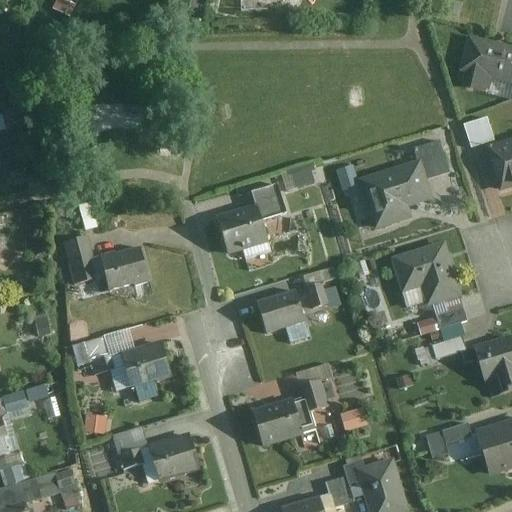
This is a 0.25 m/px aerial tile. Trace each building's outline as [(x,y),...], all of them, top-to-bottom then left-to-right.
[(72,18),(78,5),(65,0),(58,0),(54,10),(72,18)] [(511,43),(471,34),(457,88),(489,95),(493,80),(511,84),(511,43)] [(488,119),(463,126),(469,150),(486,146),(499,194),(511,190),(511,138),(495,143),(488,119)] [(441,141),(418,149),(429,181),(452,174),(441,141)] [(418,149),(356,167),(376,232),(416,219),(412,208),(435,201),(429,181),(418,149)] [(259,209),(218,219),(227,254),(271,243),(266,221),(287,215),(280,189),(255,195),(259,209)] [(446,240),(395,256),(389,258),(401,296),(424,289),(430,308),(464,297),(446,240)] [(142,247),(82,262),(88,285),(107,281),(110,292),(150,282),(142,247)] [(294,287),(255,300),(268,338),(286,332),(291,347),(311,341),(309,332),(333,324),(322,288),(297,296),(294,287)] [(463,317),(440,321),(445,341),(467,336),(463,317)] [(354,335),(333,335),(333,353),(354,353),(354,335)] [(87,344),(90,356),(108,350),(104,338),(87,344)] [(475,348),(465,350),(468,366),(479,363),(475,348)] [(511,351),(479,363),(482,373),(487,386),(500,381),(505,393),(511,390),(511,351)] [(166,354),(124,368),(136,409),(162,401),(158,386),(175,381),(166,354)] [(111,359),(79,368),(83,381),(115,372),(111,359)] [(329,366),(297,376),(304,398),(308,413),(340,403),(329,366)] [(26,405),(47,402),(45,386),(24,389),(26,405)] [(304,398),(255,410),(265,449),(303,439),(301,432),(312,429),(308,413),(304,398)] [(365,411),(341,416),(345,432),(369,427),(365,411)] [(109,417),(88,415),(86,433),(108,435),(109,417)] [(5,422),(0,423),(0,458),(13,455),(5,422)] [(447,456),(445,443),(471,438),(468,424),(425,433),(430,459),(447,456)] [(511,427),(478,438),(490,475),(511,468),(511,427)] [(201,471),(189,435),(149,448),(119,457),(124,473),(145,467),(152,487),(201,471)] [(470,439),(445,445),(448,457),(473,450),(470,439)] [(413,511),(393,450),(346,465),(350,478),(355,492),(363,490),(370,511),(413,511)] [(73,474),(53,480),(59,501),(79,495),(73,474)] [(328,497),(281,510),(281,511),(338,511),(337,508),(356,503),(350,478),(325,485),(328,497)]
